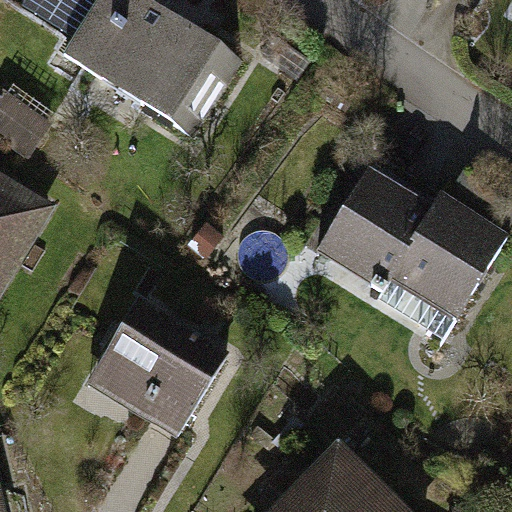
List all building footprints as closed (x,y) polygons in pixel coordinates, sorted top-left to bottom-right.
[(239,57),(145,0),(110,0),(72,62),(191,135),(239,57)] [(0,326),(70,213),(0,169),(0,326)] [(446,209),(383,174),(336,259),(465,329),(511,244),(511,229),(453,197),(446,209)] [(243,364),(141,309),(96,393),(161,427),(198,448),(243,364)] [(13,511),(0,452),(0,511),(13,511)] [(413,511),(353,452),(291,511),(413,511)]
